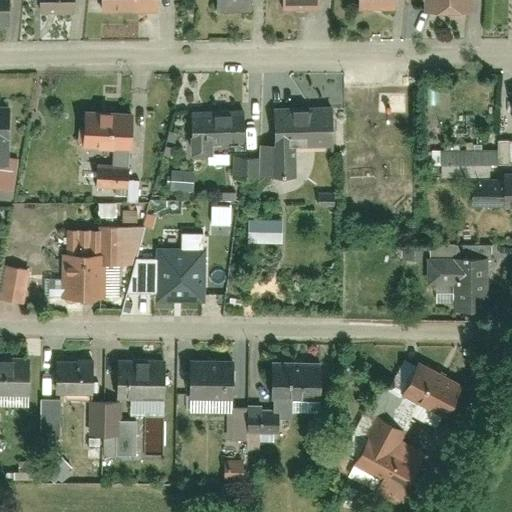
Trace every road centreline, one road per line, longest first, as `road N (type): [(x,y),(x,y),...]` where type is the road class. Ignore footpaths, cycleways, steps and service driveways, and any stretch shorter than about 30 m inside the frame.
road 1 (residential): [(0,327),(511,337)]
road 2 (residential): [(511,57),(0,59)]
road 3 (track): [(423,511),(498,379),(510,339)]
